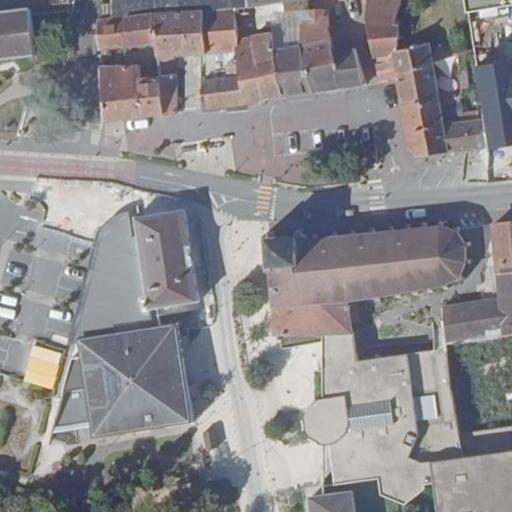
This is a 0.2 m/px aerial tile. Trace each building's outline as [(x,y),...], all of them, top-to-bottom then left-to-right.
[(249,0),(109,0),(110,6),(111,21),(196,12),(234,9),(251,7),(249,0)] [(400,77),(396,48),(398,0),(367,0),(367,6),(382,80),(400,77)] [(260,27),(263,27),(276,26),(273,3),(257,6),(260,27)] [(110,6),(97,8),(97,22),(111,21),(110,6)] [(0,60),(32,57),(26,8),(0,10),(0,60)] [(328,37),(324,16),(320,16),(320,8),(303,10),(304,19),(297,19),(298,35),(280,38),(283,49),(280,49),(281,96),(308,92),(300,45),(328,37)] [(256,100),(249,38),(237,39),(234,9),(196,12),(198,42),(201,108),(202,108),(256,100)] [(138,67),(100,69),(104,119),(159,112),(159,113),(175,111),(174,54),(185,54),(185,110),(201,108),(198,42),(196,12),(111,21),(97,22),(99,48),(156,44),(157,77),(139,78),(138,67)] [(330,15),(324,16),(328,37),(300,45),(308,92),(366,82),(359,47),(336,51),(330,15)] [(472,48),(483,112),(489,146),(511,142),(511,97),(508,69),(499,70),(494,31),(469,34),(472,48)] [(249,38),(256,100),(273,97),(272,50),(269,38),(267,36),(263,36),(249,38)] [(442,118),(439,105),(437,99),(425,44),(396,48),(400,77),(410,148),(419,155),(449,151),(442,118)] [(272,50),(273,97),(281,96),(280,49),(272,50)] [(437,99),(439,105),(457,102),(456,96),(437,99)] [(483,112),(442,118),(449,151),(489,146),(483,112)] [(140,216),(142,233),(151,305),(199,299),(184,210),(140,216)] [(99,216),(101,236),(130,235),(128,214),(99,216)] [(499,336),(511,333),(511,222),(493,224),(499,268),(495,268),(500,299),(443,309),(445,346),(468,341),(499,336)] [(270,237),(262,238),(263,246),(270,246),(272,266),(263,267),(264,274),(272,274),(275,305),(361,296),(442,288),(451,288),(456,287),(462,283),(467,280),(472,274),(476,267),(477,259),(476,250),(474,244),(470,237),(465,232),(459,228),(453,226),(437,227),(311,238),(310,235),(304,235),(304,231),(296,231),(296,236),(279,237),(278,232),(270,232),(270,237)] [(154,322),(151,305),(142,233),(104,238),(76,332),(84,392),(186,379),(178,320),(154,322)] [(364,325),(361,296),(275,305),(277,333),(322,329),(326,379),(447,370),(446,352),(445,346),(355,363),(349,327),(364,325)] [(511,367),(506,369),(499,336),(468,341),(469,349),(446,352),(447,370),(450,385),(474,381),(477,395),(511,388),(511,367)] [(64,348),(35,340),(24,382),(53,390),(64,348)] [(511,511),(511,441),(509,423),(458,432),(450,385),(447,370),(326,379),(327,396),(321,400),(317,404),(322,440),(332,443),(339,480),(378,473),(379,476),(381,493),(404,499),(423,485),(423,482),(431,481),(436,511),(511,511)] [(191,421),(186,379),(84,392),(89,433),(191,421)] [(322,440),(317,404),(313,408),(310,413),(308,417),(309,426),(311,431),(315,435),(322,440)] [(214,447),(213,429),(202,431),(204,448),(207,448),(214,447)] [(355,511),(353,489),(311,493),(313,511),(355,511)]
